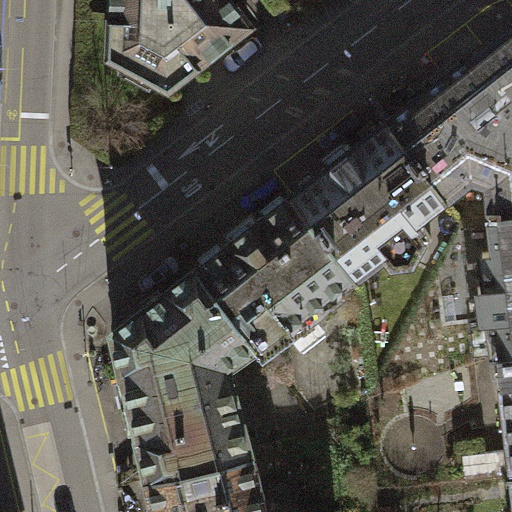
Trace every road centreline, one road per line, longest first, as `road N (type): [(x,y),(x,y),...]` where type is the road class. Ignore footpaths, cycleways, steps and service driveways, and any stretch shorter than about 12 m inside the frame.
road 1 (tertiary): [(393,0),(25,297)]
road 2 (residential): [(34,0),(25,297)]
road 3 (residential): [(25,297),(69,511)]
